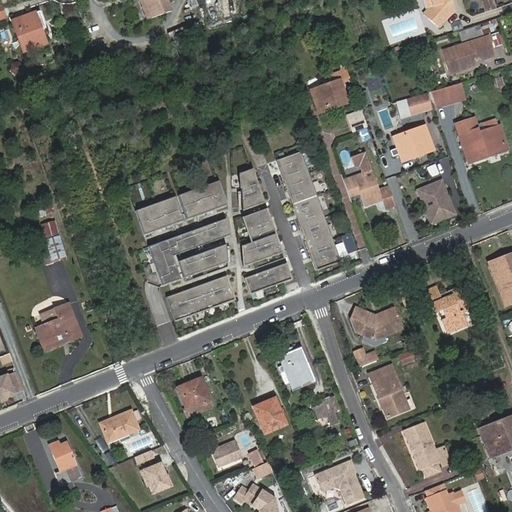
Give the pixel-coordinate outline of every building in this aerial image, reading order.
[(144,1),(141,3),(149,23),(171,15),(165,0),(148,0),(144,1)] [(437,9),(433,0),(426,0),(429,8),(423,15),(428,19),(437,9)] [(433,0),(437,9),(428,19),(437,27),(455,7),(452,0),(433,0)] [(486,12),(497,8),(494,0),(486,0),(482,1),(486,12)] [(0,6),(0,22),(9,19),(4,5),(0,6)] [(39,14),(33,16),(38,31),(42,30),(44,29),(39,14)] [(14,23),(25,53),(46,46),(42,30),(38,31),(33,16),(14,23)] [(496,47),(504,45),(499,33),(492,36),(496,47)] [(477,59),(482,57),(494,53),(488,35),(443,49),(451,72),(479,63),(477,59)] [(25,64),(13,63),(12,74),(24,75),(25,64)] [(310,92),(317,111),(335,104),(337,107),(348,103),(337,74),(326,78),(328,85),(310,92)] [(499,88),(506,86),(503,77),(496,79),(499,88)] [(461,84),(430,92),(431,93),(436,108),(465,100),(461,84)] [(427,96),(394,105),(396,113),(429,103),(427,96)] [(335,104),(317,111),(318,115),(337,107),(335,104)] [(353,134),(369,127),(362,110),(346,116),(353,134)] [(394,139),(402,162),(434,151),(425,127),(394,139)] [(477,132),(461,137),(471,165),(481,161),(481,159),(507,150),(500,128),(479,136),(477,132)] [(302,152),(279,161),(298,216),(322,207),(302,152)] [(366,153),(352,157),(355,167),(361,165),(364,174),(344,182),(349,197),(357,194),(356,191),(359,190),(360,193),(365,207),(383,200),(386,209),(396,205),(389,188),(380,191),(366,153)] [(428,168),(432,180),(441,177),(436,165),(428,168)] [(253,170),(241,175),(245,211),(266,204),(253,170)] [(444,179),(417,190),(432,227),(458,216),(444,179)] [(180,197),(188,221),(228,206),(220,182),(180,197)] [(177,198),(137,212),(145,236),(185,222),(177,198)] [(322,207),(298,216),(318,271),(342,262),(322,207)] [(268,210),(244,218),(252,241),(276,232),(268,210)] [(150,248),(164,287),(182,280),(174,257),(232,236),(226,220),(150,248)] [(284,254),(277,235),(243,247),(245,268),(284,254)] [(65,258),(59,238),(46,242),(52,262),(65,258)] [(180,263),(186,279),(225,265),(224,247),(180,263)] [(511,263),(493,270),(506,306),(511,303),(511,254),(509,256),(511,263)] [(491,263),(493,270),(511,263),(509,256),(491,263)] [(293,280),(287,264),(246,279),(252,295),(293,280)] [(236,301),(228,277),(168,298),(177,322),(236,301)] [(419,286),(410,290),(413,296),(414,299),(423,295),(419,286)] [(440,300),(439,296),(435,288),(426,291),(434,313),(437,312),(442,310),(445,319),(441,321),(446,334),(467,326),(462,313),(468,311),(459,288),(449,292),(450,296),(440,300)] [(410,290),(400,294),(404,302),(411,300),(410,297),(413,296),(410,290)] [(423,295),(414,299),(417,306),(426,302),(423,295)] [(411,300),(404,302),(407,310),(417,306),(414,299),(413,296),(410,297),(411,300)] [(82,339),(68,305),(56,310),(60,321),(37,329),(44,347),(68,338),(69,343),(82,339)] [(369,317),(370,314),(354,308),(350,319),(355,332),(375,339),(403,328),(396,308),(378,315),(379,318),(374,319),(369,317)] [(442,310),(437,312),(441,321),(445,319),(442,310)] [(338,318),(331,321),(340,341),(346,339),(338,318)] [(46,352),(69,343),(68,338),(44,347),(46,352)] [(301,348),(315,383),(317,382),(303,347),(301,348)] [(353,351),(359,367),(360,366),(373,361),(370,353),(365,355),(362,347),(353,351)] [(293,352),(287,354),(280,357),(294,392),(315,383),(301,348),(293,352)] [(409,350),(394,356),(398,366),(413,360),(409,350)] [(0,358),(0,360),(3,367),(13,362),(9,354),(0,358)] [(384,405),(386,408),(389,417),(410,409),(392,365),(369,374),(380,403),(384,402),(385,405),(384,405)] [(11,375),(0,379),(0,402),(19,395),(11,375)] [(178,389),(181,397),(204,387),(201,380),(178,389)] [(204,387),(181,397),(187,411),(211,402),(204,387)] [(315,404),(321,419),(327,416),(331,427),(339,423),(329,398),(315,404)] [(254,408),(265,434),(286,426),(275,400),(254,408)] [(99,425),(107,443),(138,431),(130,412),(99,425)] [(501,426),(483,433),(492,456),(511,448),(511,418),(500,422),(501,426)] [(425,466),(439,461),(441,460),(444,465),(453,461),(446,443),(436,447),(424,420),(403,429),(410,446),(412,445),(415,451),(413,452),(420,468),(425,466)] [(481,429),(483,433),(501,426),(500,422),(481,429)] [(50,448),(61,474),(67,472),(69,476),(79,472),(67,445),(60,448),(58,445),(50,448)] [(238,450),(216,459),(219,468),(241,458),(238,450)] [(248,455),(253,466),(263,461),(259,451),(248,455)] [(333,469),(333,467),(314,475),(321,491),(324,492),(334,487),(341,490),(348,504),(365,496),(355,473),(357,472),(352,459),(339,465),(338,467),(333,469)] [(163,461),(140,470),(151,496),(173,487),(163,461)] [(442,468),(439,461),(425,466),(428,474),(442,468)] [(259,478),(273,473),(269,463),(255,469),(259,478)] [(482,468),(475,471),(478,479),(486,476),(482,468)] [(67,472),(61,474),(66,485),(82,477),(79,472),(69,476),(67,472)] [(444,483),(427,490),(430,497),(446,490),(444,483)] [(243,488),(235,499),(242,504),(244,501),(260,511),(262,510),(262,511),(277,511),(275,499),(254,485),(249,492),(243,488)] [(430,497),(427,498),(433,511),(432,511),(454,511),(460,509),(458,504),(465,501),(462,491),(454,494),(454,493),(448,495),(446,490),(430,497)]
